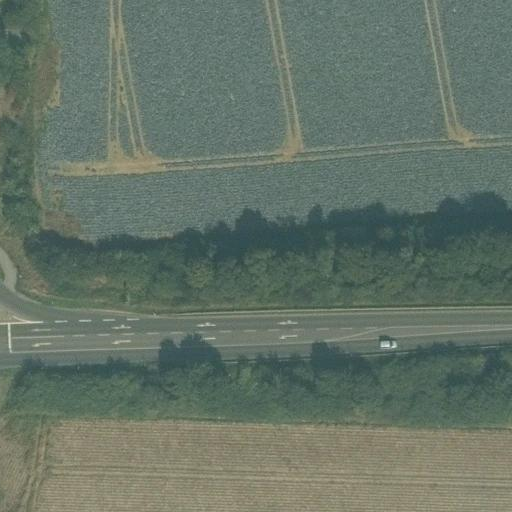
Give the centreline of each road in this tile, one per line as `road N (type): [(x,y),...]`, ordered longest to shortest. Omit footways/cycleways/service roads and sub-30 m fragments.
road 1 (primary): [(511,336),(112,346)]
road 2 (primary): [(112,346),(0,301)]
